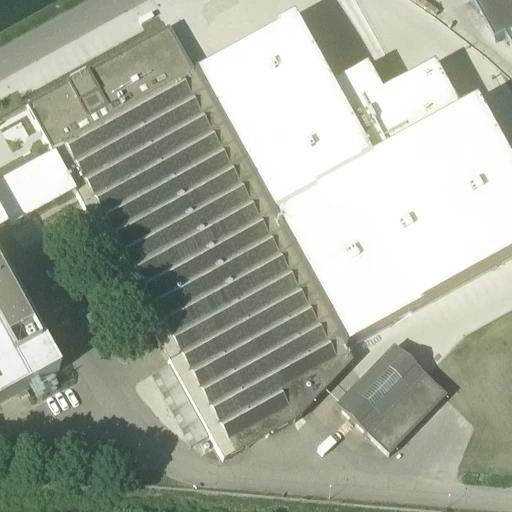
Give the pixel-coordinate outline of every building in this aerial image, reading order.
[(235,0),(225,0),(201,13),(207,25),(239,7),(235,0)] [(511,50),(511,0),(472,0),(469,2),(469,3),(471,2),(495,45),(506,39),(511,50)] [(66,88),(26,109),(221,464),(293,424),(349,366),(261,205),(272,199),(248,155),(237,161),(167,32),(86,77),(85,75),(66,86),(66,88)] [(0,404),(58,373),(0,268),(0,404)] [(335,409),(376,448),(387,459),(444,400),(392,350),(335,409)]
